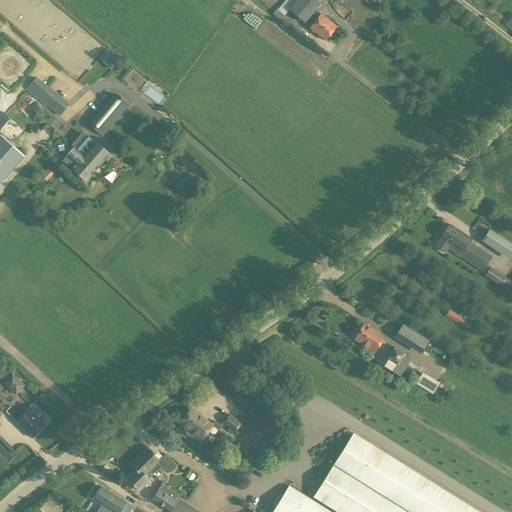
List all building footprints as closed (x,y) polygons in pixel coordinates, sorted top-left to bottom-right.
[(285,0),(273,15),(279,21),(289,10),(309,28),(325,41),(336,26),(320,14),(320,13),(316,10),(320,4),(315,0),(285,0)] [(108,48),(99,58),(112,70),(121,59),(108,48)] [(55,107),(62,99),(49,87),(40,97),(48,105),(59,115),(62,113),(55,107)] [(91,129),(103,140),(131,108),(119,97),(91,129)] [(13,138),(22,129),(6,115),(1,120),(2,120),(0,122),(0,130),(2,128),(13,138)] [(0,183),(24,155),(4,137),(0,140),(0,183)] [(62,161),(85,181),(108,155),(90,139),(79,152),(74,148),(62,161)] [(41,172),(45,181),(55,176),(51,168),(41,172)] [(469,243),(471,239),(449,225),(441,237),(435,246),(444,252),(446,248),(468,262),(482,271),(491,258),(486,254),(486,253),(477,246),(476,247),(469,243)] [(511,260),(511,257),(511,243),(490,229),(482,240),(511,260)] [(500,286),(510,292),(511,289),(511,280),(511,281),(506,277),(490,267),(484,276),(500,286)] [(374,311),(367,307),(363,312),(371,317),(374,311)] [(469,322),(449,310),(445,316),(466,329),(469,322)] [(363,345),(362,347),(373,353),(384,336),(364,324),(354,340),(363,345)] [(420,335),(413,345),(423,351),(429,340),(420,335)] [(405,355),(406,354),(394,346),(393,347),(385,342),(374,360),(400,376),(411,359),(405,355)] [(0,372),(0,379),(3,382),(2,382),(15,396),(25,385),(11,373),(11,374),(4,368),(0,372)] [(427,376),(423,373),(415,384),(420,387),(427,376)] [(44,426),(39,421),(44,416),(32,404),(15,422),(32,438),(44,426)] [(179,424),(201,441),(213,425),(191,409),(179,424)] [(241,423),(229,414),(222,423),(234,432),(241,423)] [(241,424),(252,432),(259,422),(248,414),(241,423),(241,424)] [(200,511),(179,498),(181,495),(162,483),(151,500),(170,511),(476,511),(354,434),(320,488),(314,498),(330,509),(335,511),(329,511),(289,487),(273,511),(255,511),(253,510),(252,511),(200,511)] [(246,447),(240,443),(237,448),(242,452),(246,447)] [(148,449),(139,457),(150,469),(148,470),(152,474),(160,466),(166,473),(174,465),(164,454),(158,460),(148,449)] [(151,475),(152,474),(148,470),(150,469),(139,457),(130,465),(135,471),(131,475),(130,477),(129,479),(130,482),(132,484),(139,491),(149,481),(148,479),(152,476),(151,475)] [(96,493),(92,499),(101,505),(102,506),(97,511),(119,511),(120,511),(126,503),(100,486),(97,485),(94,490),(96,493)]
